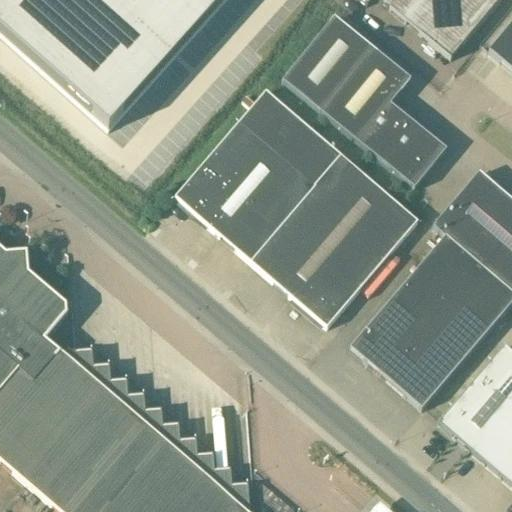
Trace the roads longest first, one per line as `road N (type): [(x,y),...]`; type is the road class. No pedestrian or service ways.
road 1 (unclassified): [(440,511),(0,133)]
road 2 (unclassified): [(511,124),(464,87),(441,114),(511,172)]
